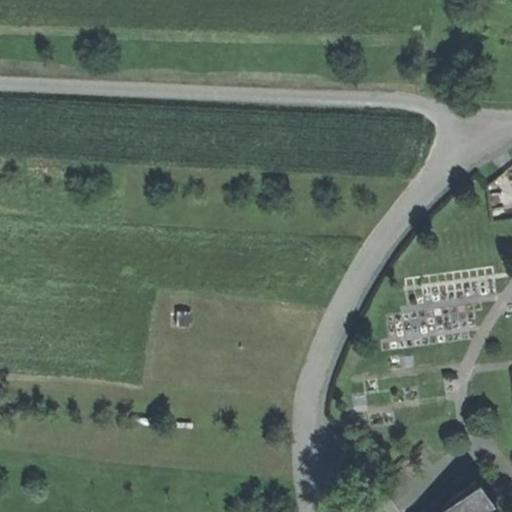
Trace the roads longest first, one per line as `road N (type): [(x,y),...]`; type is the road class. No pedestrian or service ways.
road 1 (track): [(0,78),(412,96),(461,112),(482,139)]
road 2 (residential): [(511,127),(446,162),(350,281),(307,399),(302,459),(310,511)]
